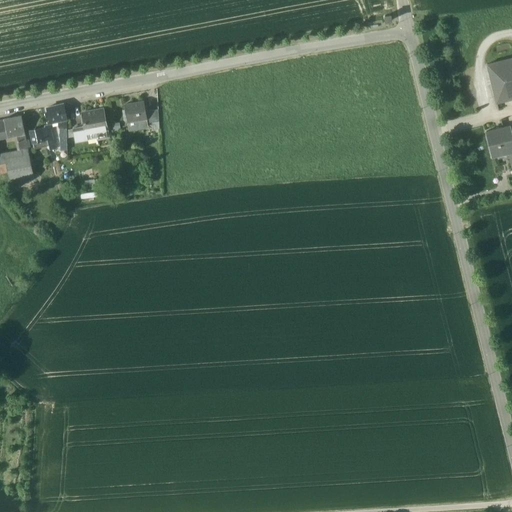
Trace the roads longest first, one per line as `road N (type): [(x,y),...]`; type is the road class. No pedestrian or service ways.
road 1 (tertiary): [(409,31),(511,449)]
road 2 (tertiary): [(0,107),(409,31)]
